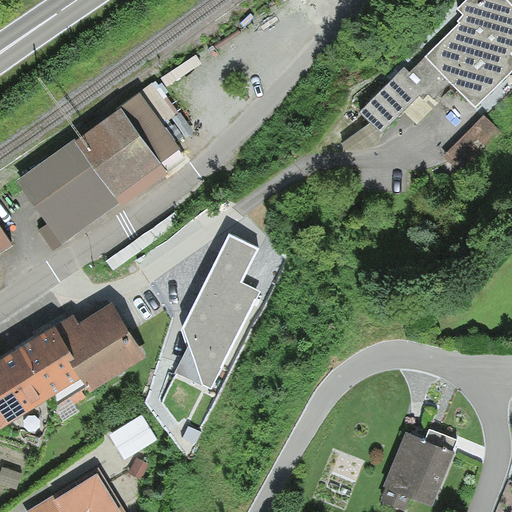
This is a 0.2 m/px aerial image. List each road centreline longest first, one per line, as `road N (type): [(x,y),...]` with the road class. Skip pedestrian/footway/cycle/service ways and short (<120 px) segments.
road 1 (unclassified): [(0,305),(170,189),(359,0)]
road 2 (residential): [(256,511),(318,401),(344,376),(400,352),(442,361),(473,379)]
road 3 (residential): [(473,379),(494,411),(499,443),(479,511)]
